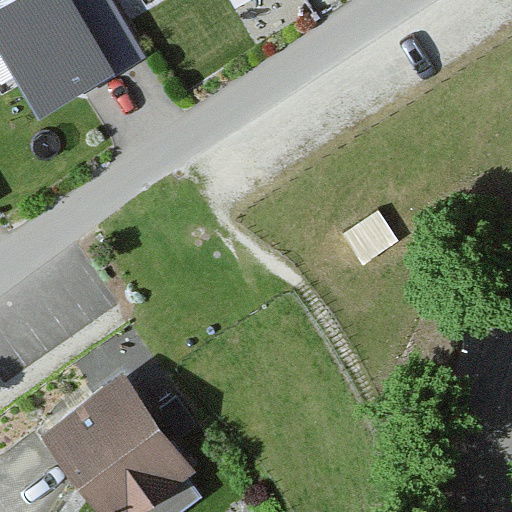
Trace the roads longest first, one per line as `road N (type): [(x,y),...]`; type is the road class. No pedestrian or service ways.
road 1 (residential): [(0,277),(177,148),(407,0)]
road 2 (unclassified): [(486,511),(498,404),(511,359)]
